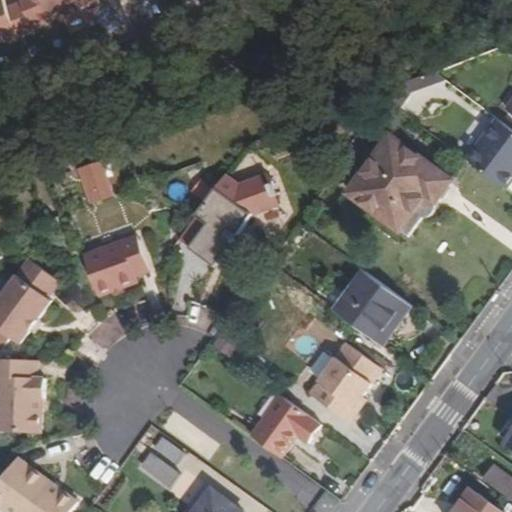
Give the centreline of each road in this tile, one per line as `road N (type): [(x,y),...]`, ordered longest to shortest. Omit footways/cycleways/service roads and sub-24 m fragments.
road 1 (residential): [(335,511),(135,370)]
road 2 (secondary): [(375,511),(507,332)]
